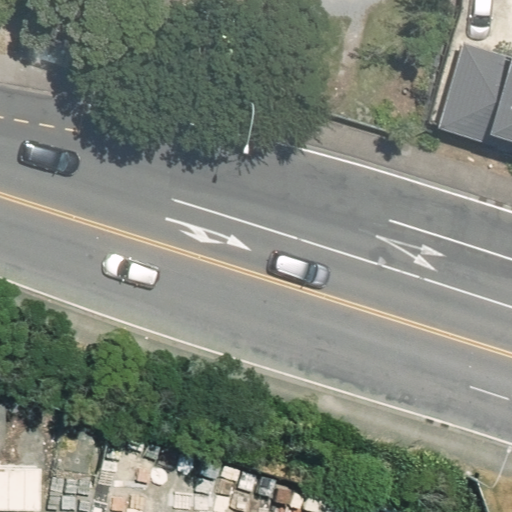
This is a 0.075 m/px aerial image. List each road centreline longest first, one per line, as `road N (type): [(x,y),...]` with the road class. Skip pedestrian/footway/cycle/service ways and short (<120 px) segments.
road 1 (secondary): [(84,222),(511,270)]
road 2 (primary): [(451,336),(84,222)]
